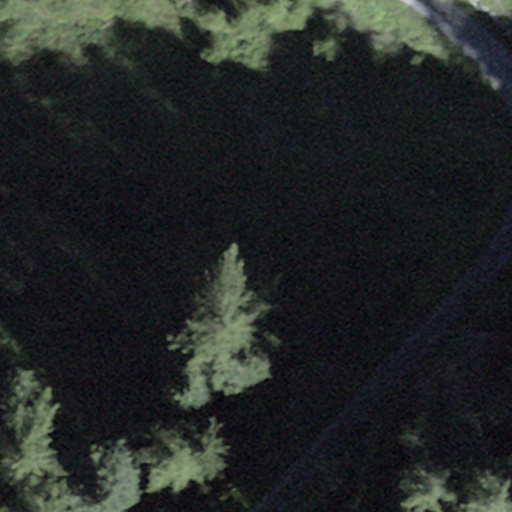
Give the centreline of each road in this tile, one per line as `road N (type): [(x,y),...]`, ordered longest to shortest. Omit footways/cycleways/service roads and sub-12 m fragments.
road 1 (track): [(511,295),(275,511)]
road 2 (track): [(405,0),(484,48),(511,85)]
